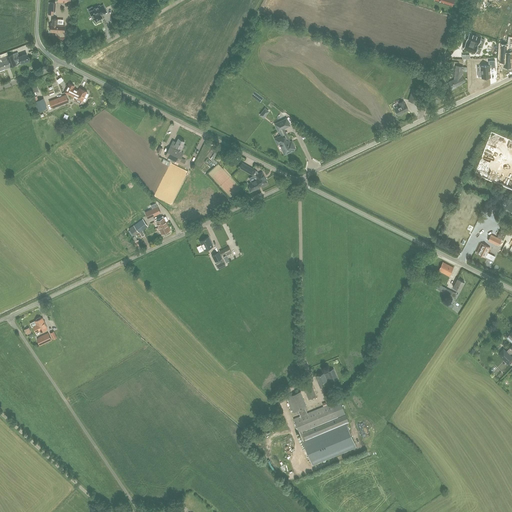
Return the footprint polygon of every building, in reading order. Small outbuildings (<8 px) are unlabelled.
[(101,15),(103,14),(107,12),(103,5),(100,6),(100,5),(93,9),(94,10),(90,12),(94,20),(95,19),(95,20),(96,22),(100,20),(99,19),(102,18),(101,15)] [(144,21),(148,29),(165,23),(162,14),(144,21)] [(57,24),(58,19),(53,18),(52,23),(51,23),(51,32),(64,33),(65,24),(57,24)] [(466,42),(463,48),(475,53),(477,46),(476,46),(477,44),(478,44),(481,37),(470,33),(467,40),(468,41),(467,43),(466,42)] [(500,45),(500,55),(500,61),(503,61),(503,66),(511,66),(511,60),(511,59),(511,53),(507,53),(507,45),(500,45)] [(0,70),(17,65),(16,61),(20,60),(22,64),(29,61),(26,54),(14,58),(13,54),(6,57),(7,60),(0,62),(0,70)] [(481,71),(477,71),(478,77),(482,76),(482,77),(490,77),(489,68),(495,67),(495,60),(488,61),(489,65),(481,66),(481,71)] [(454,79),(449,82),(452,89),(456,87),(455,87),(460,84),(460,83),(465,81),(462,76),(463,69),(456,68),(454,79)] [(69,83),(65,92),(69,94),(76,98),(75,101),(81,104),(82,101),(85,96),(86,97),(88,94),(86,93),(87,91),(80,88),(79,91),(73,88),(74,86),(69,83)] [(413,89),(409,100),(416,103),(420,91),(413,89)] [(66,95),(65,95),(49,101),(52,108),(69,101),(66,95)] [(44,98),(34,102),(37,112),(47,108),(44,98)] [(405,104),(403,101),(399,103),(400,106),(395,109),(398,115),(408,110),(405,104)] [(279,120),(280,122),(276,124),(279,130),(289,125),(286,119),(282,121),(281,119),(279,120)] [(286,133),(281,135),(274,138),(277,145),(279,144),(284,155),(295,150),(294,149),(296,149),(292,140),(290,141),(286,133)] [(181,151),(182,149),(184,145),(183,144),(184,141),(179,138),(175,145),(174,148),(170,146),(165,156),(168,158),(167,160),(174,163),(175,161),(178,162),(183,153),(181,151)] [(232,154),(230,153),(231,151),(224,147),(223,148),(222,148),(220,152),(222,153),(222,154),(230,158),(232,154)] [(262,172),(259,174),(257,171),(242,163),(239,167),(254,176),(256,175),(258,178),(252,181),(252,182),(249,184),(250,187),(249,187),(249,188),(249,189),(250,190),(250,191),(251,191),(252,191),(253,191),(254,190),(254,189),(262,186),(261,185),(267,182),(264,175),(263,176),(262,172)] [(506,194),(507,191),(509,188),(502,185),(500,188),(505,191),(504,193),(500,191),(498,196),(504,199),(506,194)] [(158,206),(153,209),(145,212),(148,218),(160,213),(158,206)] [(166,221),(165,221),(164,218),(163,216),(156,220),(156,221),(156,222),(157,224),(158,224),(159,226),(159,227),(160,230),(160,231),(160,232),(161,232),(162,234),(170,230),(166,221)] [(129,229),(131,232),(130,233),(132,236),(133,235),(134,236),(148,226),(143,219),(129,229)] [(501,228),(497,236),(502,239),(506,231),(501,228)] [(499,245),(500,246),(503,241),(501,240),(491,235),(488,240),(498,245),(499,245)] [(213,246),(209,237),(200,241),(204,250),(213,246)] [(493,260),(495,256),(488,253),(490,248),(482,243),(477,253),(485,257),(486,256),(493,260)] [(232,253),(229,247),(220,251),(222,255),(225,253),(226,255),(232,253)] [(212,255),(217,265),(219,269),(226,266),(222,258),(219,251),(212,255)] [(449,276),(454,268),(443,262),(438,270),(449,276)] [(453,287),(460,291),(465,282),(457,279),(453,287)] [(453,291),(447,288),(444,287),(442,291),(445,292),(444,293),(451,296),(453,291)] [(36,319),(36,320),(35,321),(30,323),(32,327),(33,326),(36,334),(47,328),(42,317),(41,318),(40,317),(36,319)] [(39,338),(37,339),(40,345),(52,340),(48,333),(39,337),(39,338)] [(511,360),(511,357),(510,355),(503,349),(498,354),(509,364),(511,360)] [(318,378),(317,379),(320,387),(324,386),(322,382),(327,380),(326,380),(330,378),(331,381),(337,378),(333,369),(327,371),(328,373),(324,375),(324,372),(317,375),(318,378)] [(309,399),(316,397),(310,382),(303,385),(309,399)] [(300,434),(303,440),(313,465),(356,447),(346,423),(348,421),(339,400),(308,413),(305,408),(306,407),(300,392),(287,397),(293,413),(298,411),(300,416),(294,419),(300,434)]
